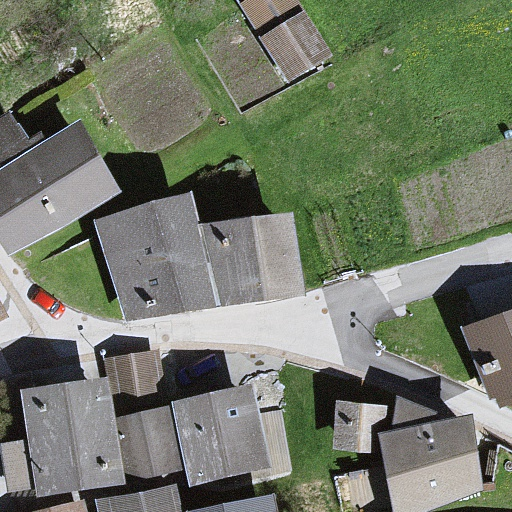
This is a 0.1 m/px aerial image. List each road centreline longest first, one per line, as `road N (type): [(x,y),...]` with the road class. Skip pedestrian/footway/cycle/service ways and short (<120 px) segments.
road 1 (residential): [(220,327),(366,363),(511,425)]
road 2 (residential): [(220,327),(511,242)]
road 3 (residential): [(59,357),(220,327)]
